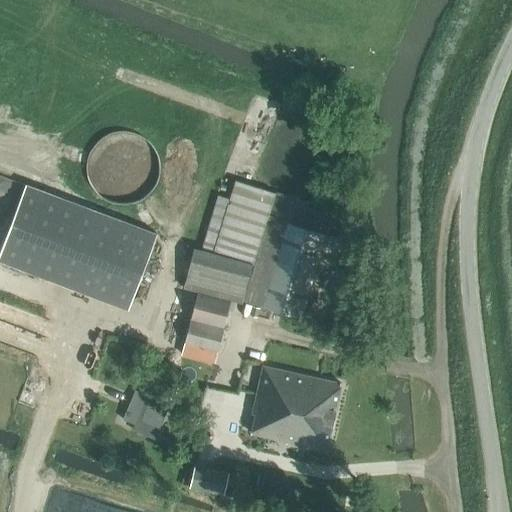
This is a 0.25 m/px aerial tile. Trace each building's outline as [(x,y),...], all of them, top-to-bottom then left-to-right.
[(158,168),(158,167),(157,159),(155,153),(151,147),(147,141),(140,137),(135,134),(128,132),(120,132),(114,133),(107,136),(101,139),(97,143),(93,149),(90,154),(88,162),(87,168),(88,175),(90,180),(93,186),(98,192),(104,197),(110,200),(117,202),(123,202),(128,202),(136,200),(142,197),(148,192),(153,186),(155,180),(157,175),(158,168)] [(185,344),(218,351),(231,299),(300,319),(333,211),(275,194),(235,182),(229,199),(218,196),(201,250),(194,248),(183,290),(197,293),(185,344)] [(0,261),(128,310),(157,235),(26,185),(0,252),(0,261)] [(250,435),(326,451),(342,384),(243,362),(236,394),(254,398),(250,415),(254,416),(250,435)] [(152,399),(135,392),(123,420),(135,425),(137,420),(159,429),(167,409),(151,402),(152,399)]
